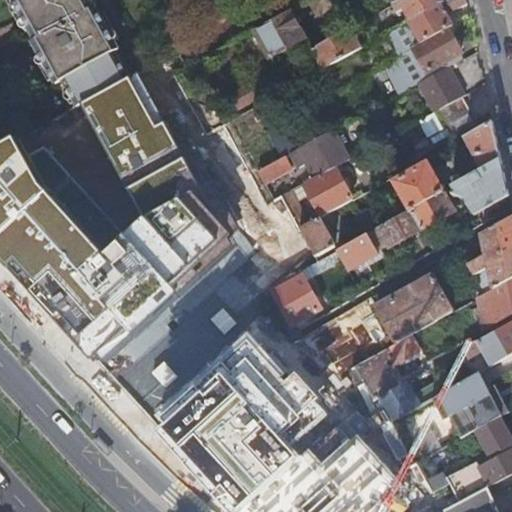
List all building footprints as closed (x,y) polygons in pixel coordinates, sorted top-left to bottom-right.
[(8,0),(18,16),(21,14),(13,0),(8,0)] [(83,105),(130,79),(116,53),(121,51),(116,41),(109,28),(101,14),(96,6),(95,7),(93,5),(90,0),(13,0),(21,14),(23,18),(34,36),(35,39),(33,40),(43,59),(49,69),(54,79),(57,83),(62,80),(78,108),(83,105)] [(470,18),(465,0),(451,0),(446,3),(410,22),(393,32),(405,54),(449,29),(470,18)] [(408,17),(410,22),(446,3),(443,0),(401,0),(399,1),(408,17)] [(382,32),(408,17),(399,1),(373,16),(382,32)] [(290,11),(255,31),(270,59),(306,39),(290,11)] [(109,28),(116,41),(121,38),(106,12),(101,14),(109,28)] [(311,50),(322,70),(393,32),(410,22),(408,17),(382,32),(373,16),(311,50)] [(31,39),(34,36),(23,18),(20,20),(31,39)] [(405,54),(386,64),(402,92),(418,83),(449,66),(459,60),(457,56),(461,53),(449,29),(405,54)] [(130,79),(135,76),(123,53),(121,51),(116,53),(130,79)] [(51,81),(54,79),(49,69),(43,59),(40,61),(51,81)] [(287,63),(227,96),(235,110),(295,77),(290,68),(287,63)] [(464,96),(449,66),(418,83),(434,113),(440,109),(462,97),(464,96)] [(26,158),(18,141),(0,150),(0,253),(83,345),(170,287),(159,271),(182,255),(193,272),(234,244),(139,73),(135,76),(130,79),(83,105),(151,223),(163,237),(140,252),(45,148),(26,158)] [(60,89),(72,111),(78,108),(62,80),(57,83),(60,89)] [(470,111),(462,97),(440,109),(447,123),(470,111)] [(502,160),(493,122),(466,137),(484,170),(502,160)] [(294,151),(279,124),(267,131),(274,144),(282,158),(294,151)] [(334,130),(294,151),(282,158),(259,171),(266,183),(300,164),(297,158),(302,156),(305,162),(314,178),(335,167),(349,159),(334,130)] [(282,158),(274,144),(248,159),(256,173),(259,171),(282,158)] [(509,196),(502,160),(484,170),(453,187),(458,197),(465,200),(474,215),(509,196)] [(395,182),(411,210),(412,210),(444,192),(429,164),(395,182)] [(353,200),(335,167),(314,178),(304,184),(309,194),(322,217),(353,200)] [(309,194),(304,184),(291,190),(297,201),(309,194)] [(291,190),(281,196),(300,229),(310,224),(297,201),(291,190)] [(412,210),(423,229),(455,212),(444,192),(412,210)] [(389,248),(423,229),(412,210),(411,210),(378,228),(389,248)] [(479,282),(486,294),(511,279),(511,216),(483,234),(487,254),(469,263),(479,282)] [(310,224),(300,229),(315,257),(334,246),(319,219),(310,224)] [(337,251),(350,276),(355,274),(352,269),(378,254),(367,234),(337,251)] [(300,272),(271,288),(291,325),(320,309),(300,272)] [(378,307),(397,343),(413,335),(453,312),(432,276),(378,307)] [(511,279),(486,294),(477,298),(483,330),(511,313),(511,279)] [(468,288),(474,300),(477,298),(486,294),(479,282),(468,288)] [(511,354),(511,322),(477,342),(477,341),(463,349),(468,358),(461,362),(470,378),(480,372),(511,354)] [(397,343),(391,347),(399,362),(421,350),(413,335),(397,343)] [(292,379),(254,338),(160,421),(240,511),(405,511),(415,500),(360,438),(325,467),(311,451),(304,458),(296,450),(329,415),(301,373),(292,379)] [(391,347),(356,366),(375,399),(379,397),(394,423),(425,405),(425,404),(433,400),(447,391),(443,383),(417,398),(409,385),(397,392),(381,364),(390,359),(393,365),(399,362),(391,347)] [(489,388),(480,372),(470,378),(447,391),(433,400),(444,420),(450,417),(462,439),(477,431),(501,418),(511,413),(495,385),(489,388)] [(511,475),(511,439),(501,418),(477,431),(492,459),(479,467),(476,462),(445,479),(442,474),(428,482),(433,492),(449,483),(460,503),(489,488),(495,484),(511,475)] [(511,484),(511,475),(495,484),(499,491),(511,484)] [(449,483),(433,492),(444,511),(446,510),(460,503),(449,483)] [(460,503),(446,510),(446,511),(501,511),(489,488),(460,503)]
